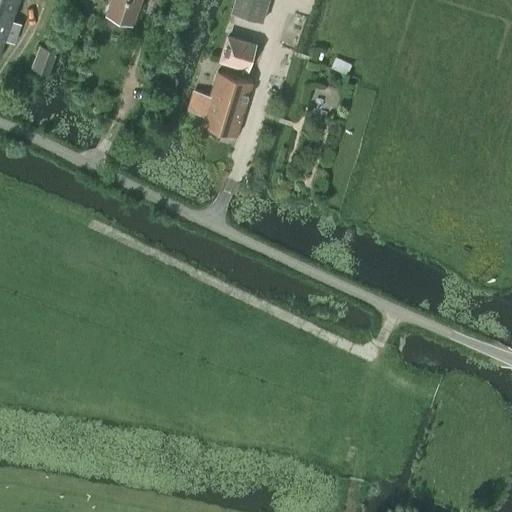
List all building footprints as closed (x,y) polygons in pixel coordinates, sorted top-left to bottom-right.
[(0,0),(0,47),(17,0),(0,0)] [(110,0),(106,14),(132,23),(140,0),(110,0)] [(261,22),(267,0),(233,0),(230,12),(261,22)] [(247,67),(254,45),(227,37),(220,59),(247,67)] [(50,71),(57,51),(56,51),(41,45),(33,65),(41,68),(50,71)] [(235,135),(252,81),(217,71),(210,95),(194,90),(194,91),(188,111),(192,112),(204,115),(201,125),(235,135)]
